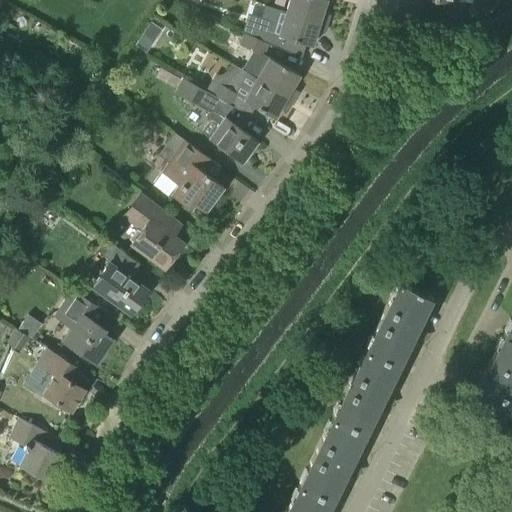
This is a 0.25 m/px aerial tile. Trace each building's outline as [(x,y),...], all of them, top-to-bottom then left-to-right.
[(289,0),(286,11),(327,24),(330,14),(323,12),(326,0),(289,0)] [(456,0),(444,0),(445,0),(444,11),(420,7),(418,20),(459,26),(463,2),(457,1),(456,0)] [(327,24),(286,11),(263,3),(253,35),(269,42),(273,32),(279,35),(305,43),(312,45),(317,30),(324,33),(327,24)] [(253,35),(245,32),(240,44),(254,50),(264,54),(269,42),(253,35)] [(279,35),(273,32),(269,42),(301,55),(305,43),(279,35)] [(153,41),(142,33),(135,44),(146,52),(153,41)] [(269,56),(264,54),(254,50),(243,70),(246,72),(294,99),(299,91),(292,87),(300,74),(269,56)] [(166,82),(178,89),(183,79),(171,73),(160,67),(155,76),(166,82)] [(250,115),(256,105),(275,117),(283,104),(289,107),(294,99),(246,72),(234,92),(217,82),(211,93),(233,105),(250,115)] [(242,161),(242,160),(257,140),(227,117),(233,105),(211,93),(184,77),(183,79),(178,89),(176,92),(209,111),(206,116),(218,125),(210,137),(242,161)] [(115,94),(106,86),(95,98),(104,106),(115,94)] [(224,185),(204,171),(213,160),(174,131),(166,142),(177,149),(161,171),(178,184),(171,193),(191,208),(192,207),(191,206),(193,202),(205,211),(224,185)] [(50,159),(35,152),(27,168),(42,175),(50,159)] [(24,208),(35,204),(29,190),(18,194),(24,208)] [(182,242),(175,236),(184,224),(167,211),(140,191),(122,215),(139,229),(130,240),(164,266),(182,242)] [(108,259),(91,283),(131,312),(147,289),(128,275),(138,262),(105,238),(96,250),(108,259)] [(398,280),(365,348),(399,364),(412,337),(419,341),(425,328),(418,325),(432,297),(398,280)] [(98,306),(73,288),(55,315),(72,326),(63,340),(95,362),(112,337),(102,331),(105,327),(90,317),(98,306)] [(19,328),(32,337),(37,330),(23,321),(19,328)] [(21,352),(30,337),(16,328),(9,345),(21,352)] [(511,397),(511,337),(504,333),(469,399),(502,417),(511,397)] [(72,410),(85,389),(68,378),(76,365),(46,346),(35,364),(40,366),(30,385),(43,393),(72,410)] [(399,364),(365,348),(332,415),(366,432),(379,404),(387,407),(393,395),(385,391),(399,364)] [(353,475),(359,463),(352,459),(366,432),(332,415),(299,483),(332,499),(346,472),(353,475)] [(22,448),(26,450),(19,465),(48,480),(53,469),(58,471),(57,472),(58,473),(68,452),(61,449),(66,441),(20,417),(9,437),(24,444),(22,448)] [(299,483),(284,511),(326,511),(332,499),(299,483)]
